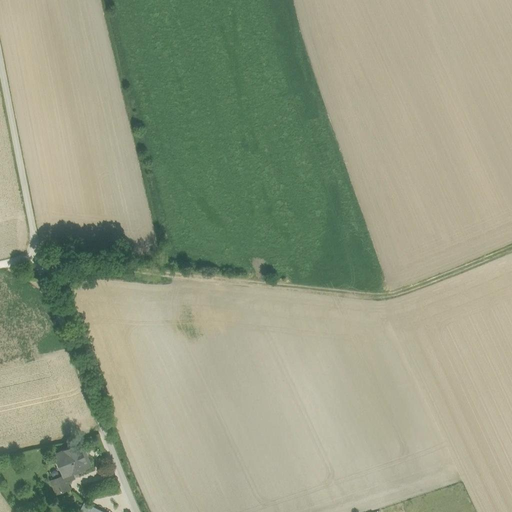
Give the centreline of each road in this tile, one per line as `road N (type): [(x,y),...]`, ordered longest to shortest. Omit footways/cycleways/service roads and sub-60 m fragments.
road 1 (track): [(41,266),(74,262),(382,295),(511,247)]
road 2 (unclassified): [(134,511),(38,256),(0,56)]
